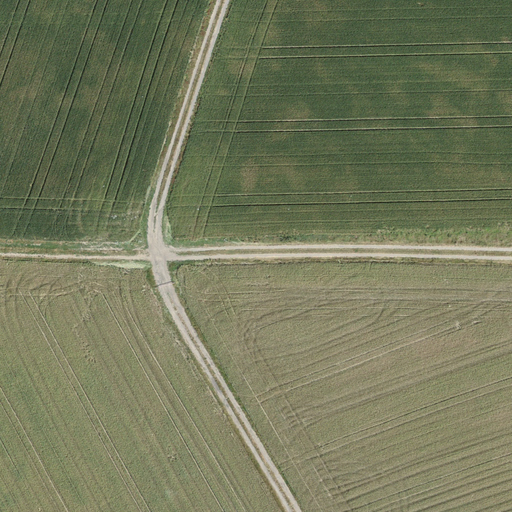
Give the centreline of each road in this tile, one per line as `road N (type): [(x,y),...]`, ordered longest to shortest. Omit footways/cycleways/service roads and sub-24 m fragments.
road 1 (track): [(226,0),(157,218),(170,303),(290,511)]
road 2 (track): [(0,253),(511,261)]
